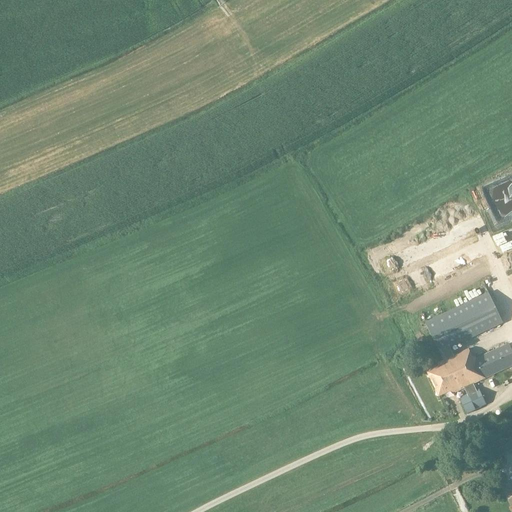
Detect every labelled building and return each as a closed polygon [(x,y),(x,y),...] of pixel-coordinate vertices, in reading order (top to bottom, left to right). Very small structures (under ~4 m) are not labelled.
[(511,175),(482,185),(493,219),(511,212),(511,175)] [(407,239),(417,235),(414,229),(404,234),(407,239)] [(394,285),(399,294),(431,279),(427,270),(394,285)] [(490,278),(484,282),(487,287),(493,283),(490,278)] [(476,284),(467,289),(471,297),(480,292),(476,284)] [(488,293),(425,322),(445,363),(426,372),(438,397),(450,391),(451,393),(464,388),(467,394),(458,398),(466,414),(486,404),(479,390),(476,391),(473,383),(511,365),(511,351),(509,345),(477,359),(476,357),(473,358),(470,351),(455,358),(450,347),(502,322),(488,293)] [(435,314),(449,306),(445,299),(431,308),(435,314)] [(419,311),(423,320),(434,315),(429,306),(419,311)] [(511,427),(486,441),(495,458),(511,449),(511,427)]
